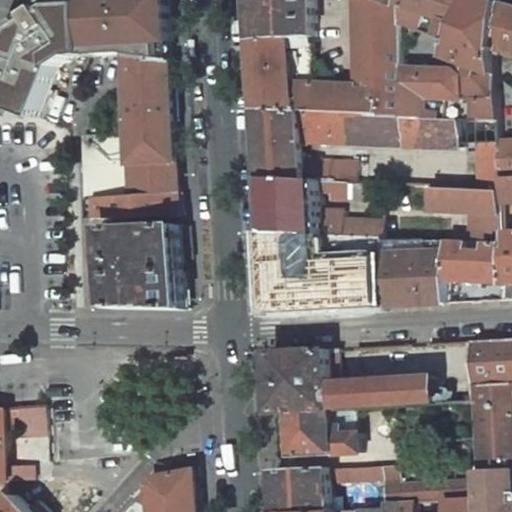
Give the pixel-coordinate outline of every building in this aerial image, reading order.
[(46,10),(17,29),(13,27),(0,58),(0,101),(44,120),(65,69),(81,58),(134,56),(179,63),(179,61),(178,61),(177,43),(178,43),(176,0),(58,0),(45,9),(46,10)] [(319,84),(318,58),(292,58),(292,51),(318,50),(317,38),(320,38),(318,0),(253,0),(260,110),(407,117),(404,44),(361,46),(361,86),(319,84)] [(403,23),(414,27),(444,39),(451,20),(466,25),(473,0),(405,0),(403,8),(403,23)] [(499,50),(502,5),(487,0),(473,0),(466,25),(451,20),(444,39),(453,43),(449,57),(499,75),(498,61),(499,50)] [(511,53),(511,7),(502,5),(499,50),(511,53)] [(501,121),(499,79),(461,76),(454,69),(446,68),(417,66),(415,43),(404,43),(404,44),(407,117),(501,121)] [(136,132),(126,132),(89,134),(92,212),(103,222),(187,217),(179,63),(134,56),(136,132)] [(449,57),(446,68),(454,69),(461,76),(499,79),(499,75),(449,57)] [(453,188),(453,176),(397,172),(396,166),(379,165),(378,173),(378,177),(361,177),(361,172),(361,163),(306,160),(306,143),(467,147),(467,143),(481,144),(502,144),(501,121),(407,117),(260,110),(265,180),(391,185),(437,187),(453,188)] [(511,143),(502,144),(504,179),(511,179),(511,143)] [(502,144),(481,144),(483,189),(505,190),(504,179),(502,144)] [(391,185),(265,180),(268,234),(336,236),(382,238),(386,238),(386,223),(383,222),(383,221),(336,220),(336,212),(327,211),(326,192),(334,192),(335,198),(390,201),(391,185)] [(453,188),(437,187),(436,210),(477,211),(479,241),(489,242),(507,242),(507,228),(505,203),(505,190),(483,189),(453,188)] [(193,312),(187,227),(112,232),(104,232),(105,252),(104,252),(105,262),(114,261),(118,311),(193,312)] [(292,252),(340,249),(340,245),(336,244),(336,236),(268,234),(273,315),(390,309),(387,258),(292,262),(292,252)] [(452,281),(506,283),(507,242),(489,242),(489,252),(477,251),(477,241),(453,240),(453,242),(453,254),(452,281)] [(387,255),(453,254),(453,242),(386,242),(387,255)] [(452,281),(453,254),(387,255),(387,258),(390,309),(451,305),(452,281)] [(511,384),(511,340),(473,343),(475,382),(475,386),(511,384)] [(441,384),(441,380),(343,384),(341,350),(274,354),(277,415),(293,414),(338,412),(348,411),(368,410),(442,406),(441,384)] [(475,386),(475,382),(441,384),(442,406),(476,404),(475,386)] [(480,463),(480,471),(511,469),(511,384),(475,386),(476,404),(478,440),(480,463)] [(53,409),(25,411),(26,438),(54,437),(53,409)] [(348,423),(369,422),(368,410),(348,411),(348,423)] [(12,412),(0,413),(0,484),(40,482),(39,468),(14,469),(12,412)] [(296,458),(367,453),(366,434),(347,435),(346,429),(338,429),(338,412),(293,414),(296,458)] [(478,440),(452,442),(453,464),(480,463),(478,440)] [(389,480),(403,479),(403,467),(388,468),(389,480)] [(336,498),(335,484),(389,480),(388,468),(334,471),(334,469),(280,472),(281,511),(337,511),(336,504),(341,504),(341,498),(336,498)] [(511,511),(511,469),(480,471),(482,499),(482,511),(511,511)] [(202,511),(201,471),(160,480),(140,502),(157,510),(156,511),(202,511)] [(75,486),(48,511),(90,511),(97,505),(75,486)] [(36,511),(21,499),(8,511),(36,511)] [(449,501),(449,511),(482,511),(482,499),(449,501)] [(404,504),(403,511),(420,511),(420,503),(404,504)]
